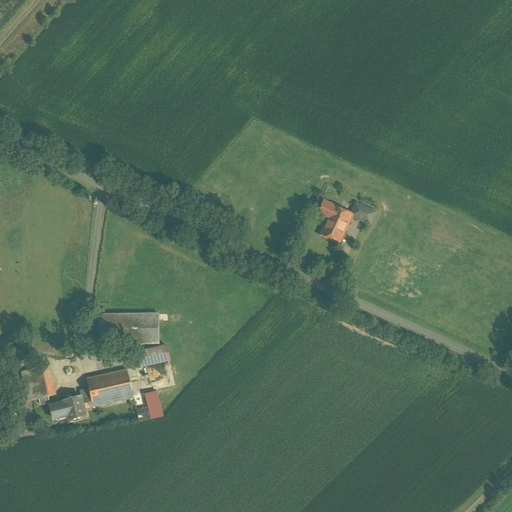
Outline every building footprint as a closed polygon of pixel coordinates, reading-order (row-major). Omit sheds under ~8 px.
[(324,203),(320,213),(332,218),(322,236),(339,244),(350,220),(352,216),(324,203)] [(371,211),(360,206),(354,218),(365,223),(371,211)] [(239,220),(222,212),(218,220),(235,228),(239,220)] [(102,316),(99,316),(100,345),(159,344),(158,315),(102,316)] [(159,348),(131,355),(135,369),(170,360),(166,347),(159,348)] [(49,366),(22,373),(28,402),(56,395),(49,366)] [(125,369),(85,378),(90,399),(83,400),(86,410),(133,399),(125,369)] [(82,396),(62,402),(66,418),(67,421),(87,416),(86,410),(83,400),(82,396)] [(53,421),(66,418),(62,402),(49,405),(53,421)]
